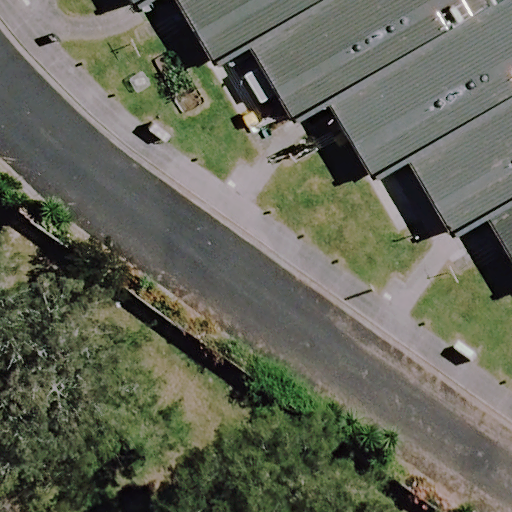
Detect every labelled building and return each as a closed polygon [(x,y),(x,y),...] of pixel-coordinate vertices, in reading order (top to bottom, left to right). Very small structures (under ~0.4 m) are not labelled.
[(111,0),(125,22),(162,0),(111,0)] [(167,0),(210,72),(330,0),(167,0)] [(330,0),(210,72),(258,152),(324,112),(481,15),(471,0),(330,0)] [(511,0),(506,0),(481,15),(324,112),(370,188),(511,100),(511,0)] [(511,100),(370,188),(414,262),(482,222),(511,201),(511,100)] [(511,201),(482,222),(511,272),(511,201)]
